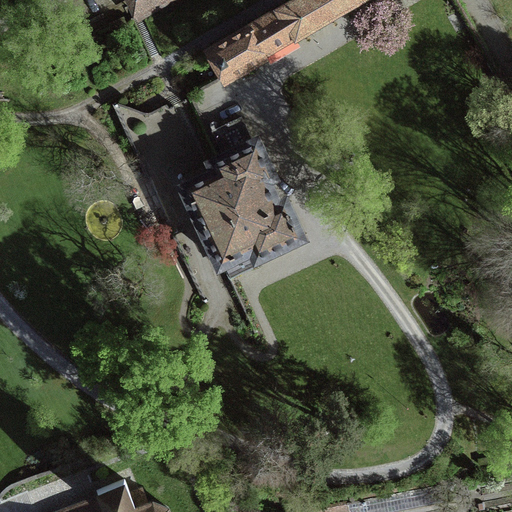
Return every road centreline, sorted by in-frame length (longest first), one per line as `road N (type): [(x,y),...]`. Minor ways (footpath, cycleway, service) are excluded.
road 1 (track): [(344,255),(418,344),(442,398),(436,443),(406,472),(341,478),(235,463),(180,442),(49,364),(0,299)]
road 2 (track): [(203,271),(220,303),(180,442)]
